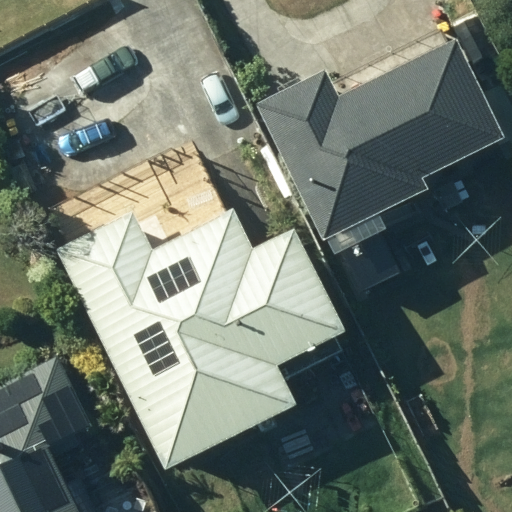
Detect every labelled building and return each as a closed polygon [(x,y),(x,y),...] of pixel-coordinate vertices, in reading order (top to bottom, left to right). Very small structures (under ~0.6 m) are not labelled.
[(283,100),(350,235),(455,184),(450,172),(511,140),(511,95),(482,33),(364,91),(352,65),(283,100)] [(75,246),(192,465),(321,396),(303,360),(370,327),(315,222),(273,242),(252,203),(172,244),(151,206),(75,246)] [(395,224),(355,244),(376,289),(417,269),(395,224)] [(108,511),(72,441),(109,422),(72,351),(0,389),(0,414),(1,416),(0,416),(0,511),(108,511)] [(404,399),(418,426),(437,417),(424,389),(404,399)]
